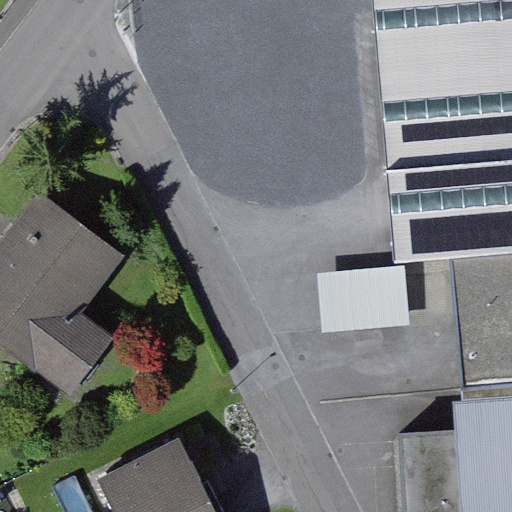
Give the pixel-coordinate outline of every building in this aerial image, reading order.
[(511,0),(386,0),(409,262),(329,269),(335,331),(470,319),(464,255),(511,250),(511,0)] [(145,265),(61,198),(0,275),(0,328),(95,404),(137,350),(101,321),(145,265)] [(511,250),(464,255),(470,319),(477,396),(511,393),(511,250)] [(511,511),(511,393),(477,396),(471,396),(479,511),(511,511)] [(462,511),(458,417),(401,420),(405,511),(462,511)] [(240,511),(205,445),(125,489),(137,511),(240,511)]
